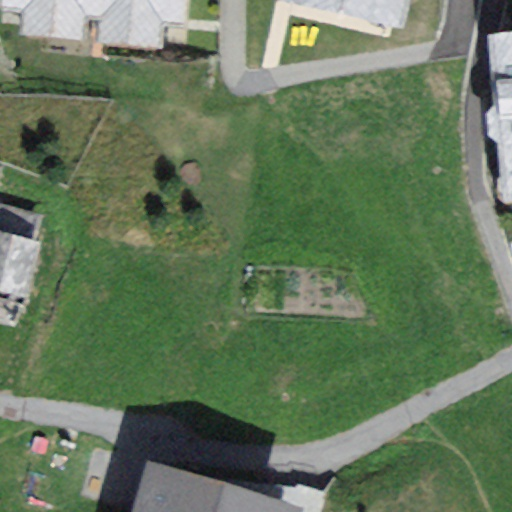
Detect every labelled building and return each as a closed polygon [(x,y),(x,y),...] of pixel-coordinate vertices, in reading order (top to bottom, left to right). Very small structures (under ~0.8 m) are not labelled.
[(173,0),(0,0),(0,19),(170,36),(173,0)] [(403,0),(276,0),(274,11),(284,14),(396,40),(403,0)] [(511,38),(499,40),(511,170),(511,38)] [(33,251),(0,243),(0,299),(21,304),(33,251)] [(262,511),(135,474),(124,511),(262,511)]
